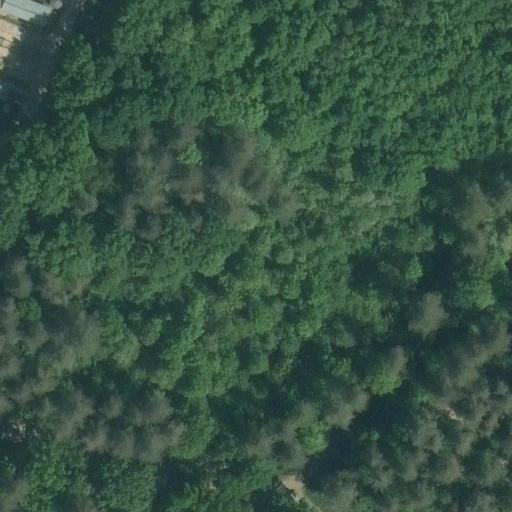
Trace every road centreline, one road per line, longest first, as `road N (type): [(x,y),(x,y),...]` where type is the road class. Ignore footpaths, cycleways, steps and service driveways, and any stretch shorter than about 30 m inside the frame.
road 1 (track): [(281,500),(511,267)]
road 2 (unclassified): [(252,492),(0,429)]
